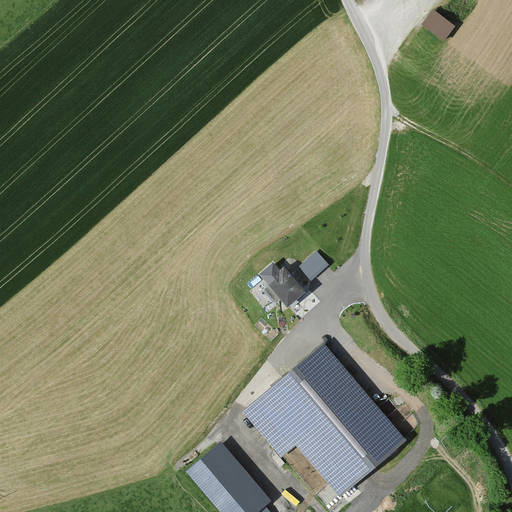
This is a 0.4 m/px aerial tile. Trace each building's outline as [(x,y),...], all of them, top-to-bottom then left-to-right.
[(455,26),(435,12),(424,28),(444,42),(455,26)] [(324,265),(312,252),(296,267),(307,280),(324,265)] [(298,291),(277,266),(259,281),(280,306),(298,291)] [(407,440),(323,342),(242,411),(281,458),(296,446),(340,497),(407,440)] [(254,511),(271,497),(220,439),(185,469),(223,511),(254,511)]
